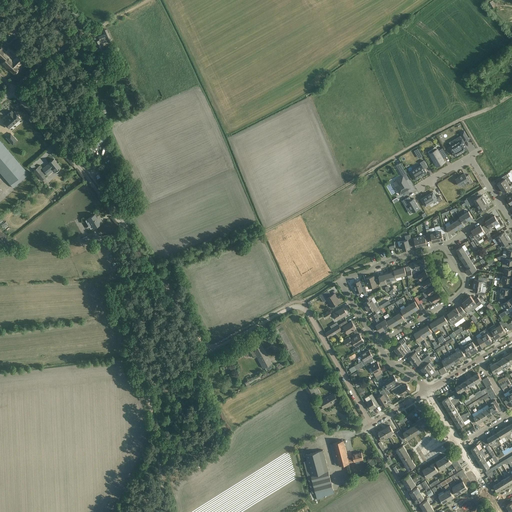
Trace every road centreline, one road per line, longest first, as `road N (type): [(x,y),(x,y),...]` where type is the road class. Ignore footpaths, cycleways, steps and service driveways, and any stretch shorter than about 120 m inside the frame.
road 1 (track): [(511,95),(272,229),(152,270)]
road 2 (unclassified): [(208,354),(95,189),(12,89)]
road 3 (residential): [(208,354),(298,307),(368,425)]
road 4 (track): [(168,511),(149,398),(162,379),(208,354)]
road 5 (track): [(12,89),(60,50),(148,0)]
road 6 (residential): [(377,344),(465,287),(443,246)]
